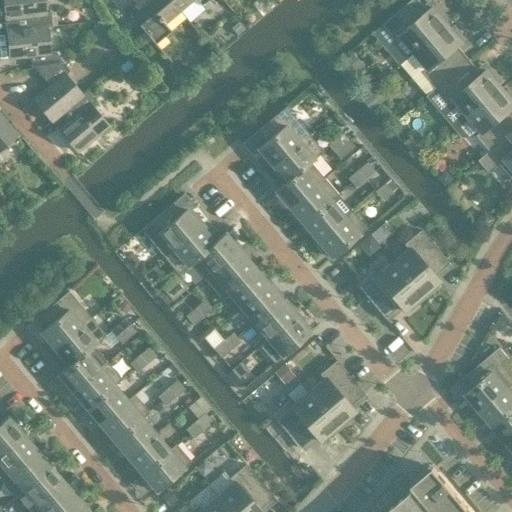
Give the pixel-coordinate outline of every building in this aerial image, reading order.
[(6,30),(6,31),(52,25),(50,12),(45,13),(43,0),(2,0),(5,18),(25,16),(26,28),(6,30)] [(165,24),(180,11),(170,0),(133,0),(148,17),(139,25),(155,44),(171,31),(165,24)] [(170,0),(180,11),(192,0),(196,0),(201,5),(207,0),(170,0)] [(419,0),(411,0),(383,24),(397,41),(402,36),(415,52),(448,24),(444,19),(447,17),(436,4),(429,11),(419,0)] [(415,52),(401,64),(427,96),(437,88),(470,60),(458,46),(466,39),(455,27),(453,29),(448,24),(415,52)] [(29,56),(31,68),(64,64),(55,52),(49,52),(46,27),(52,26),(52,25),(6,31),(9,58),(29,56)] [(346,58),(335,67),(346,80),(357,71),(346,58)] [(470,60),(437,88),(450,104),(455,100),(468,115),(502,87),(497,82),(500,80),(490,67),(482,74),(470,60)] [(33,99),(51,120),(86,91),(81,94),(65,75),(69,71),(64,64),(31,68),(31,69),(34,68),(49,86),(33,99)] [(478,160),(479,161),(511,132),(511,109),(511,108),(511,93),(509,90),(506,92),(502,87),(468,115),(481,131),(476,135),(489,150),(478,160)] [(374,90),(363,99),(373,111),(383,101),(374,90)] [(95,101),(86,91),(51,120),(51,121),(67,108),(75,117),(59,130),(77,151),(108,126),(90,105),(95,101)] [(261,157),(270,166),(308,134),(285,107),(258,130),(266,140),(257,148),(263,155),(261,157)] [(0,148),(16,135),(0,115),(0,148)] [(511,132),(479,161),(489,173),(500,164),(511,177),(511,132)] [(328,146),(334,152),(348,140),(342,133),(328,146)] [(308,134),(270,166),(278,176),(280,175),(285,181),(286,181),(322,151),(308,134)] [(348,140),(334,152),(339,159),(353,146),(348,140)] [(286,181),(285,181),(274,190),(281,197),(279,199),(287,209),(324,178),(310,162),(323,151),(322,151),(286,181)] [(357,170),(365,179),(374,171),(367,162),(357,170)] [(355,187),(365,179),(357,170),(348,178),(355,187)] [(324,178),(287,209),(296,219),(297,217),(303,224),(338,194),(324,178)] [(375,191),(382,200),(392,192),(385,183),(375,191)] [(338,194),(303,224),(309,230),(307,232),(315,242),(351,211),(338,195),(338,194)] [(168,206),(140,229),(164,257),(202,224),(193,214),(191,216),(185,209),(176,216),(168,206)] [(351,211),(315,242),(323,252),(325,250),(331,257),(366,228),(351,211)] [(202,224),(164,257),(177,273),(214,243),(213,242),(208,236),(210,234),(202,224)] [(392,262),(423,298),(436,287),(434,284),(438,281),(434,276),(449,263),(420,230),(404,244),(408,249),(392,262)] [(198,257),(191,263),(204,278),(204,279),(241,248),(232,238),(230,240),(224,233),(221,236),(213,242),(214,243),(198,257)] [(241,248),(204,279),(218,295),(252,266),(247,260),(249,258),(241,248)] [(409,310),(423,298),(392,262),(377,275),(373,270),(356,285),(384,318),(399,305),(403,310),(407,307),(409,310)] [(252,266),(218,295),(219,296),(226,290),(239,306),(268,281),(260,271),(258,273),(252,266)] [(161,287),(167,294),(181,281),(175,275),(161,287)] [(181,281),(167,294),(172,300),(186,288),(181,281)] [(268,281),(239,306),(253,322),(280,299),(275,293),(277,291),(268,281)] [(44,340),(53,350),(91,318),(68,291),(41,314),(49,324),(40,331),(46,339),(44,340)] [(280,299),(253,322),(267,338),(259,344),(260,345),(267,339),(296,314),(288,304),(286,306),(280,299)] [(198,312),(202,316),(212,308),(204,300),(195,308),(198,312)] [(193,325),(202,316),(198,312),(195,308),(185,316),(193,325)] [(502,312),(494,326),(499,332),(510,322),(502,312)] [(267,339),(260,345),(275,362),(309,333),(303,326),(305,324),(296,314),(267,339)] [(91,318),(53,350),(61,360),(63,359),(68,365),(105,335),(91,318)] [(110,330),(116,337),(130,325),(124,318),(110,330)] [(130,325),(116,337),(121,343),(135,331),(130,325)] [(223,340),(230,349),(240,341),(232,332),(223,340)] [(62,370),(57,374),(72,391),(106,361),(93,346),(105,335),(68,365),(62,370)] [(221,357),(230,349),(223,340),(213,349),(221,357)] [(143,359),(147,363),(156,356),(148,347),(139,355),(143,359)] [(474,386),(465,394),(471,401),(469,402),(478,412),(511,384),(511,383),(511,375),(502,363),(508,358),(499,347),(493,353),(466,376),(474,386)] [(137,372),(147,363),(143,359),(139,355),(129,363),(137,372)] [(308,392),(339,428),(352,417),(349,414),(354,411),(349,406),(364,393),(336,360),(319,374),(323,379),(308,392)] [(106,361),(72,391),(86,407),(121,378),(106,361)] [(232,371),(227,375),(232,381),(237,377),(238,378),(248,370),(241,361),(231,370),(232,371)] [(121,378),(86,407),(100,424),(134,395),(134,394),(126,400),(114,385),(121,379),(121,378)] [(171,392),(175,396),(184,389),(176,380),(167,388),(171,392)] [(288,401),(272,415),(300,448),(314,435),(319,440),(323,437),(325,440),(339,428),(308,392),(300,383),(286,394),(295,404),(292,405),(288,401)] [(511,383),(511,384),(478,412),(486,422),(488,421),(494,427),(511,411),(511,383)] [(165,405),(175,396),(171,392),(167,388),(157,396),(165,405)] [(134,395),(100,424),(114,440),(148,411),(134,395)] [(148,411),(114,440),(128,457),(137,449),(155,434),(141,418),(149,412),(148,411)] [(511,411),(494,427),(499,434),(497,435),(506,445),(511,439),(511,411)] [(199,425),(203,429),(212,422),(204,413),(195,421),(199,425)] [(0,451),(3,449),(22,433),(7,416),(0,422),(0,451)] [(193,438),(203,429),(199,425),(195,421),(185,429),(193,438)] [(3,449),(0,451),(0,478),(1,480),(36,450),(22,433),(3,449)] [(137,449),(128,457),(141,473),(176,444),(176,443),(168,450),(155,434),(137,449)] [(176,444),(141,473),(156,491),(191,461),(176,444)] [(36,450),(1,480),(15,496),(22,490),(50,467),(36,450)] [(218,496),(231,511),(261,511),(259,510),(274,497),(246,464),(229,478),(233,483),(218,496)] [(412,490),(386,511),(471,511),(439,473),(438,472),(433,466),(411,485),(414,488),(412,490)] [(50,467),(22,490),(35,506),(27,511),(29,511),(64,483),(50,467)] [(64,483),(29,511),(62,511),(78,500),(64,483)] [(231,511),(218,496),(202,509),(198,504),(188,511),(231,511)] [(88,511),(78,500),(62,511),(88,511)]
